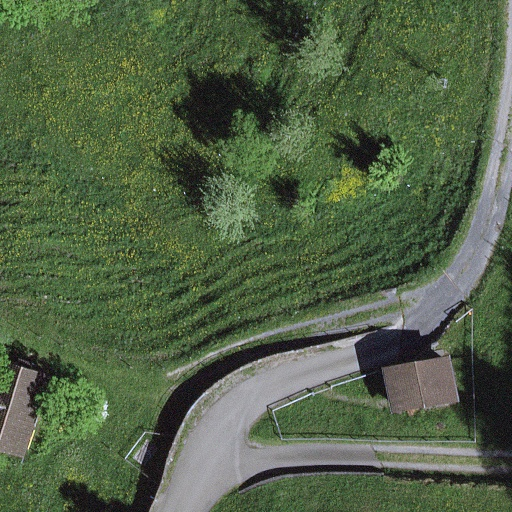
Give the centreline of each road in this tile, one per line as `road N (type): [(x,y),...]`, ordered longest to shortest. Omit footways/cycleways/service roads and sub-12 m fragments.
road 1 (residential): [(218,456),(243,410),(283,381),(385,348)]
road 2 (track): [(385,348),(440,316),(505,226),(511,200)]
road 3 (residential): [(218,456),(392,458)]
road 4 (track): [(392,458),(511,460)]
